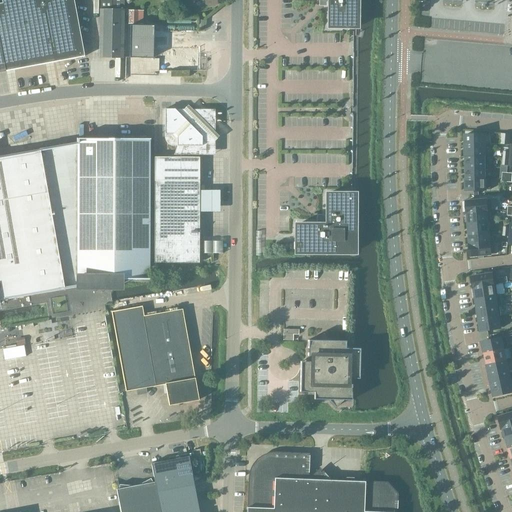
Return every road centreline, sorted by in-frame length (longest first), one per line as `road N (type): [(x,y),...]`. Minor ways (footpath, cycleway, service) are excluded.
road 1 (tertiary): [(424,420),(395,258),(392,0)]
road 2 (unclassified): [(229,428),(233,92)]
road 3 (unclassified): [(0,470),(229,428)]
road 4 (residential): [(511,124),(442,125),(447,268)]
road 5 (unclassified): [(229,428),(381,430),(424,420)]
road 6 (residential): [(447,268),(476,412)]
road 7 (residential): [(102,91),(233,92)]
